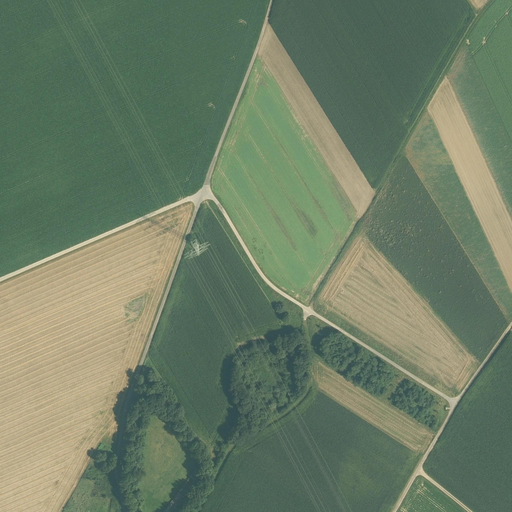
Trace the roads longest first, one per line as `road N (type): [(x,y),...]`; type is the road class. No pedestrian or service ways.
road 1 (track): [(308,310),(494,0)]
road 2 (track): [(203,193),(124,413),(115,474),(125,511)]
road 3 (track): [(197,511),(232,446),(293,408),(311,384),(308,310)]
road 4 (track): [(203,193),(0,280)]
road 5 (track): [(511,325),(393,511)]
road 6 (track): [(274,0),(203,193)]
road 7 (track): [(455,404),(308,310)]
road 8 (track): [(308,310),(271,287),(212,195),(203,193)]
